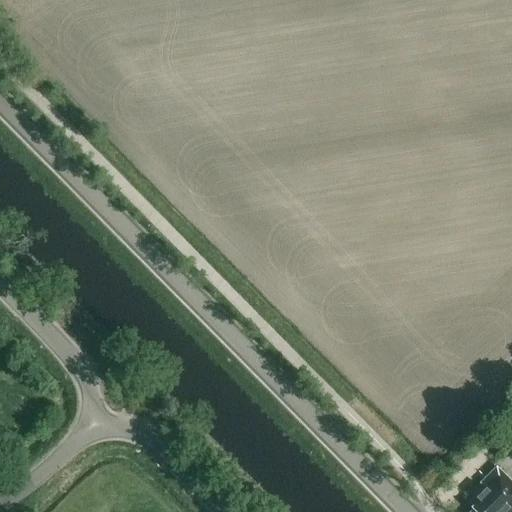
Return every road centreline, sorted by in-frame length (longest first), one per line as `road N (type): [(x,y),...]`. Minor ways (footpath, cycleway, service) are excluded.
road 1 (secondary): [(403,511),(0,105)]
road 2 (unclassified): [(91,424),(87,373),(0,285)]
road 3 (unclassified): [(222,511),(145,437),(91,424)]
road 4 (unclassified): [(5,511),(61,464),(91,424)]
